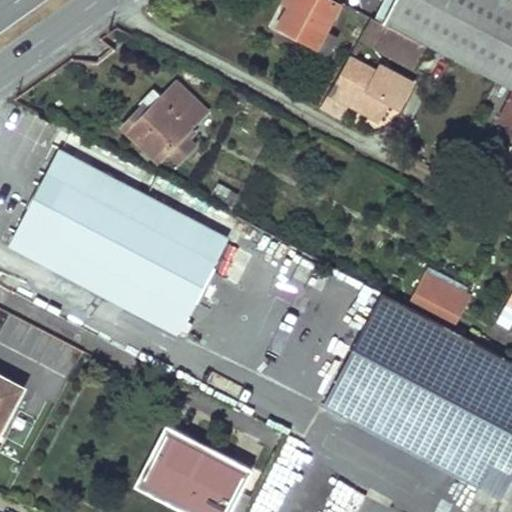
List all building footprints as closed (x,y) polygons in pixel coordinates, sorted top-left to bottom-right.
[(342,5),(331,0),(288,0),(293,3),(280,29),(329,55),(338,39),(327,33),(342,5)] [(511,0),(396,0),(384,25),(426,46),(511,90),(511,0)] [(372,19),(361,38),(414,66),(426,46),(384,25),(372,19)] [(378,72),(352,59),(322,110),(342,120),(351,104),(379,119),(390,103),(400,108),(413,83),(382,66),(378,72)] [(163,98),(155,89),(139,105),(142,108),(124,127),(158,162),(169,151),(180,162),(195,145),(185,134),(206,112),(177,83),(163,98)] [(247,97),(236,90),(232,96),(243,104),(247,97)] [(201,225),(59,152),(11,244),(109,296),(180,332),(207,282),(229,240),(201,225)] [(318,291),(326,269),(299,260),(292,282),(318,291)] [(428,273),(413,300),(454,322),(468,295),(428,273)] [(504,499),(511,484),(511,359),(384,293),(325,404),(504,499)] [(511,330),(511,303),(501,325),(511,330)] [(0,433),(24,387),(0,374),(0,433)] [(170,432),(166,439),(181,446),(185,440),(170,432)] [(144,481),(203,511),(224,511),(246,472),(185,440),(181,446),(166,439),(144,481)]
